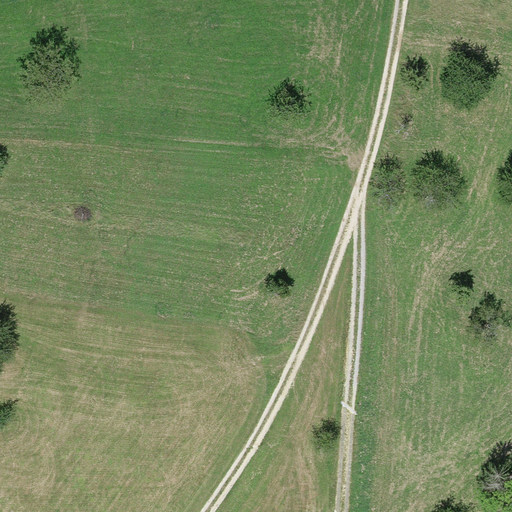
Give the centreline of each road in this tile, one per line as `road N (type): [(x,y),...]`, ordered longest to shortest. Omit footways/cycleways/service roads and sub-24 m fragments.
road 1 (track): [(401,0),(375,135),(322,292),(260,427),(204,511)]
road 2 (track): [(358,195),(340,511)]
